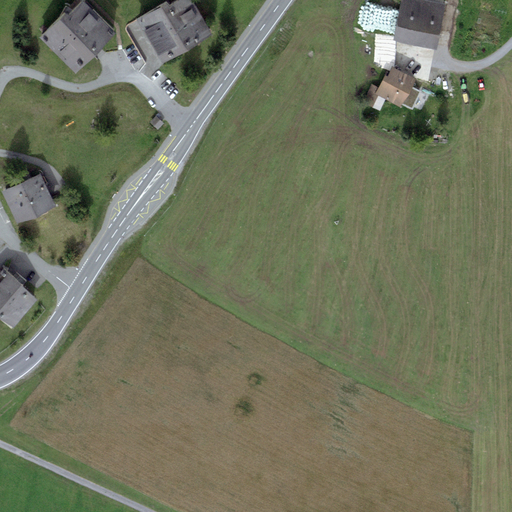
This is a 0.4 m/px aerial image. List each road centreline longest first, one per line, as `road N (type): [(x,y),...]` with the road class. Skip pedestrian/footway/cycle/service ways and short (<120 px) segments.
road 1 (primary): [(282,0),(45,339),(0,376)]
road 2 (track): [(151,511),(0,443)]
